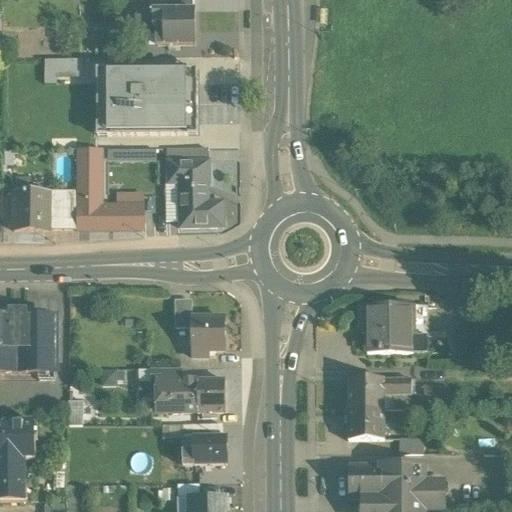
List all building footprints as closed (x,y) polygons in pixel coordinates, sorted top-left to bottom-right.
[(152,12),(138,12),(137,27),(152,27),(152,12)] [(164,12),(152,12),(152,27),(157,27),(164,27),(164,12)] [(195,47),(195,12),(164,12),(164,27),(164,48),(195,47)] [(85,77),(85,59),(46,60),(46,84),(58,84),(58,78),(85,77)] [(97,71),(97,137),(199,136),(198,70),(97,71)] [(208,151),(168,152),(168,165),(208,164),(208,151)] [(102,152),(77,152),(77,165),(102,165),(102,152)] [(210,187),(209,164),(208,164),(168,165),(168,185),(168,187),(180,187),(180,223),(180,231),(212,231),(218,224),(218,204),(208,204),(208,187),(210,187)] [(102,209),(102,165),(77,165),(76,194),(77,194),(77,209),(91,209),(102,209)] [(49,194),(29,194),(28,181),(16,181),(17,194),(14,194),(14,198),(7,198),(7,222),(14,222),(14,234),(49,234),(49,232),(49,194)] [(180,223),(180,187),(168,187),(168,185),(166,185),(166,223),(180,223)] [(76,194),(49,194),(49,232),(77,232),(77,209),(77,194),(76,194)] [(137,198),(117,198),(118,209),(138,209),(137,198)] [(91,233),(91,209),(77,209),(77,232),(77,233),(91,233)] [(144,232),(144,209),(138,209),(118,209),(102,209),(91,209),(91,233),(144,232)] [(191,306),(175,306),(175,330),(192,330),(192,320),(191,306)] [(412,308),(361,308),(361,327),(367,327),(367,356),(413,357),(413,356),(412,308)] [(427,356),(427,308),(412,308),(413,356),(427,356)] [(25,315),(12,315),(11,320),(0,319),(0,375),(56,375),(56,321),(25,320),(25,315)] [(225,320),(192,320),(192,330),(192,360),(209,360),(209,353),(225,352),(225,320)] [(183,383),(183,371),(150,371),(150,383),(162,383),(183,383)] [(225,382),(187,383),(187,403),(197,403),(197,414),(225,414),(225,382)] [(383,382),(349,382),(349,413),(383,413),(383,382)] [(414,387),(414,382),(383,382),(383,413),(412,412),(412,387),(414,387)] [(183,383),(162,383),(162,386),(159,386),(154,391),(154,403),(159,409),(162,409),(162,414),(169,414),(171,416),(181,416),(182,414),(197,414),(197,403),(187,403),(187,383),(183,383)] [(445,389),(424,388),(424,412),(445,412),(445,389)] [(83,403),(68,403),(68,428),(82,427),(83,403)] [(383,413),(349,413),(349,443),(393,442),(394,426),(388,426),(388,424),(383,424),(383,413)] [(32,440),(31,423),(4,423),(4,430),(0,429),(0,502),(26,503),(25,470),(23,470),(23,460),(36,460),(36,440),(32,440)] [(182,440),(182,427),(167,427),(167,440),(182,440)] [(222,439),(222,427),(182,427),(182,440),(194,440),(194,439),(222,439)] [(222,439),(194,439),(194,440),(182,440),(183,467),(194,467),(226,467),(226,439),(222,439)] [(423,441),(399,441),(399,457),(423,457),(423,441)] [(382,469),(349,469),(349,501),(367,501),(367,507),(382,507),(382,485),(387,485),(387,469),(382,469)] [(425,469),(382,469),(387,469),(387,485),(382,485),(382,507),(367,507),(363,507),(363,509),(359,511),(444,511),(444,498),(448,498),(448,485),(425,485),(425,469)] [(200,487),(178,487),(178,500),(190,500),(190,498),(200,498),(200,487)] [(200,498),(190,498),(190,500),(190,511),(227,511),(228,498),(200,498)]
